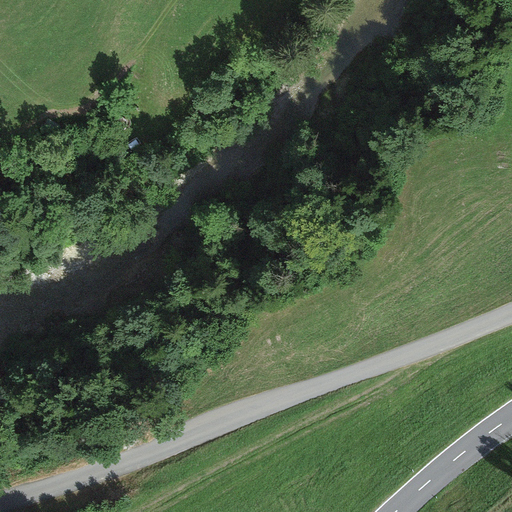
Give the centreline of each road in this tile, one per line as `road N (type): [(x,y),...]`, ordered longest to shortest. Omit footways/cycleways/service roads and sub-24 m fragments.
road 1 (tertiary): [(511,313),(0,500)]
road 2 (tertiary): [(396,511),(511,416)]
